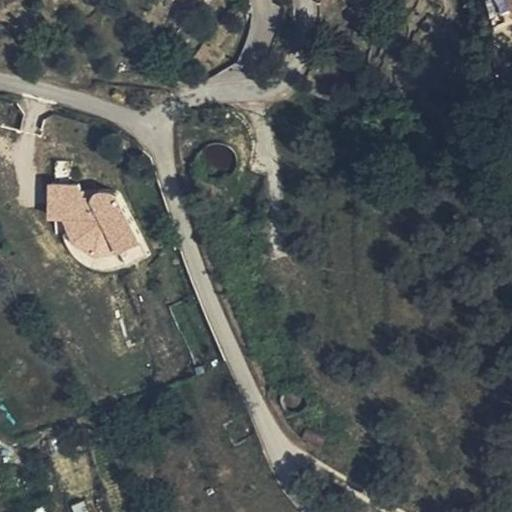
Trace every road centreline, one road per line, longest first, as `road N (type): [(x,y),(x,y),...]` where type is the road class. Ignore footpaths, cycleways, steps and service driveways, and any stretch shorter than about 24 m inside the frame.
road 1 (residential): [(163,121),(184,221),(218,309),(300,494),(316,511)]
road 2 (residential): [(163,121),(193,96),(265,88),(294,73),(306,0)]
road 3 (residential): [(0,78),(163,121)]
road 4 (track): [(279,449),(386,511)]
